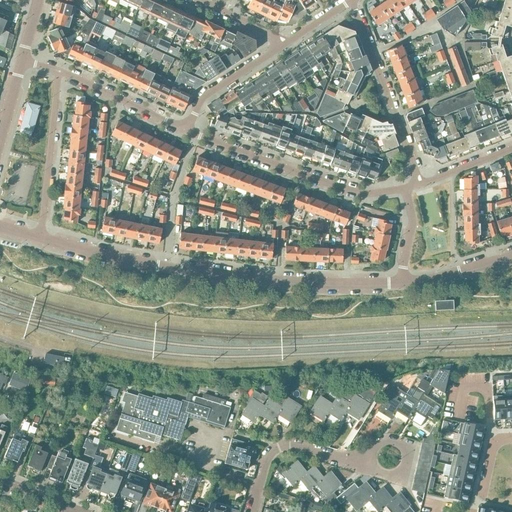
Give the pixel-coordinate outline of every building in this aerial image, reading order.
[(56,11),(69,14),(72,4),(59,0),(56,11)] [(87,0),(94,6),(93,9),(95,9),(96,4),(94,0),(87,0)] [(141,0),(139,5),(138,6),(138,8),(148,13),(153,0),(141,0)] [(159,0),(159,1),(157,0),(153,0),(148,13),(157,17),(164,3),(163,3),(164,1),(160,0),(159,0)] [(251,0),(248,7),(247,6),(247,7),(252,9),(252,10),(256,13),(262,0),(251,0)] [(262,0),(256,13),(261,15),(262,14),(266,16),(274,0),(262,0)] [(274,0),(266,16),(266,17),(271,20),(272,19),(276,21),(277,20),(276,20),(276,19),(285,0),(274,0)] [(298,13),(305,8),(299,0),(297,2),(296,3),(296,4),(292,2),(292,0),(285,0),(276,19),(288,18),(292,10),(298,13)] [(299,0),(305,8),(306,8),(306,9),(311,6),(310,5),(315,2),(313,0),(299,0)] [(390,0),(387,0),(379,5),(388,17),(394,14),(396,17),(401,14),(398,11),(390,0)] [(404,0),(390,0),(398,11),(408,4),(404,0)] [(511,3),(505,1),(502,0),(497,0),(496,7),(487,4),(485,8),(495,12),(496,9),(501,11),(511,14),(511,3)] [(464,16),(471,12),(464,1),(437,19),(443,30),(445,29),(455,36),(466,19),(464,16)] [(167,22),(174,8),(173,7),(173,6),(169,4),(169,5),(164,3),(157,17),(167,22)] [(390,21),(388,17),(379,5),(375,8),(372,5),(369,8),(370,11),(369,12),(377,24),(383,20),(386,24),(390,21)] [(175,8),(174,8),(167,22),(177,27),(184,13),(179,10),(179,9),(175,7),(175,8)] [(427,11),(432,18),(435,15),(431,9),(427,11)] [(0,32),(1,33),(0,34),(0,44),(5,47),(9,32),(3,29),(8,16),(2,13),(3,11),(0,10),(0,32)] [(66,25),(69,14),(56,11),(53,22),(54,22),(61,24),(66,25)] [(427,21),(432,18),(427,11),(423,14),(427,21)] [(511,26),(511,22),(511,14),(501,11),(498,22),(505,24),(511,26)] [(184,13),(177,27),(174,33),(184,38),(187,31),(194,17),(189,15),(190,14),(185,12),(184,13)] [(112,26),(117,28),(119,23),(114,21),(112,20),(112,18),(110,17),(106,24),(109,25),(112,26)] [(197,36),(203,22),(199,20),(200,19),(195,17),(195,18),(194,17),(187,31),(197,36)] [(87,21),(84,25),(79,31),(86,34),(82,43),(75,40),(74,42),(74,41),(71,47),(68,54),(78,59),(87,41),(92,31),(96,22),(90,18),(87,21)] [(126,33),(128,28),(130,24),(121,20),(119,23),(117,28),(126,33)] [(210,34),(214,25),(204,20),(203,22),(197,36),(196,38),(200,39),(202,35),(204,31),(210,34)] [(505,24),(498,22),(496,21),(494,28),(490,27),(488,33),(501,37),(505,24)] [(52,42),(65,36),(60,26),(61,24),(54,22),(52,29),(50,30),(51,34),(48,35),(52,42)] [(100,36),(102,33),(105,26),(96,22),(92,31),(100,36)] [(407,25),(411,31),(415,29),(411,22),(407,25)] [(341,40),(355,34),(354,30),(337,24),(322,34),(326,41),(338,34),(341,40)] [(224,29),(214,25),(210,34),(216,37),(214,41),(218,42),(219,39),(224,29)] [(407,34),(411,31),(407,25),(403,27),(407,34)] [(105,26),(102,33),(109,37),(113,29),(105,26)] [(136,38),(139,32),(132,29),(128,28),(126,33),(130,35),(136,38)] [(141,29),(139,32),(136,38),(146,42),(150,34),(151,33),(141,29)] [(235,35),(224,29),(219,39),(234,46),(235,46),(239,50),(244,57),(255,50),(255,40),(237,31),(235,35)] [(112,39),(121,43),(125,35),(116,31),(112,39)] [(434,45),(440,43),(437,33),(430,35),(431,38),(434,45)] [(159,38),(150,34),(146,42),(155,47),(159,38)] [(336,55),(337,55),(334,46),(331,49),(326,41),(322,34),(314,40),(323,55),(329,51),(331,53),(335,59),(337,57),(336,55)] [(355,34),(341,40),(345,50),(361,44),(357,34),(355,34)] [(125,35),(121,43),(131,48),(135,40),(125,35)] [(68,54),(71,47),(70,47),(65,36),(52,42),(55,49),(58,48),(59,52),(60,51),(68,55),(68,54)] [(136,40),(133,44),(141,48),(143,44),(136,40)] [(306,45),(321,68),(324,66),(319,58),(323,55),(314,40),(306,45)] [(97,45),(87,41),(78,59),(88,63),(96,48),(96,46),(97,45)] [(464,42),(464,50),(480,50),(480,42),(464,42)] [(442,48),(440,43),(434,45),(429,47),(431,50),(431,52),(442,48)] [(149,54),(151,55),(154,49),(154,48),(152,47),(152,48),(145,44),(142,50),(139,55),(144,58),(147,52),(149,53),(149,54)] [(361,44),(345,50),(349,60),(365,54),(361,44)] [(499,60),(506,57),(502,44),(488,48),(491,55),(493,62),(499,60)] [(176,48),(168,45),(165,51),(175,56),(178,51),(179,47),(177,46),(176,48)] [(321,68),(306,45),(298,50),(313,74),(313,73),(310,68),(316,65),(319,70),(321,68)] [(391,62),(406,56),(401,45),(387,50),(391,62)] [(462,86),(469,83),(456,46),(448,49),(462,86)] [(219,58),(225,70),(241,60),(237,54),(233,50),(227,47),(225,51),(231,53),(227,56),(225,54),(219,58)] [(105,52),(96,48),(88,63),(98,68),(105,52)] [(154,49),(151,55),(150,57),(160,61),(162,59),(164,53),(154,49)] [(305,79),(313,74),(298,50),(290,55),(305,79)] [(113,60),(116,56),(106,51),(105,52),(98,68),(107,72),(113,60)] [(174,58),(164,53),(162,59),(171,63),(174,58)] [(365,55),(365,54),(349,60),(351,66),(347,67),(348,71),(348,72),(369,64),(365,55)] [(282,61),(296,81),(298,84),(305,79),(290,55),(282,61)] [(503,70),(511,67),(511,55),(511,56),(506,57),(499,60),(503,70)] [(225,70),(219,58),(218,56),(208,62),(217,75),(225,70)] [(391,62),(396,73),(410,68),(406,56),(391,62)] [(117,77),(122,65),(113,60),(107,72),(117,77)] [(126,82),(134,65),(129,63),(129,61),(127,60),(126,62),(125,61),(123,65),(122,65),(117,77),(126,82)] [(296,81),(282,61),(274,66),(286,84),(288,86),(296,81)] [(208,81),(217,75),(208,62),(199,68),(194,74),(203,78),(205,77),(208,81)] [(345,78),(359,85),(363,75),(369,73),(371,70),(369,64),(348,72),(345,78)] [(134,65),(126,82),(136,86),(144,69),(134,65)] [(266,71),(275,85),(278,90),(284,86),(286,84),(274,66),(266,71)] [(506,81),(511,78),(511,67),(503,70),(506,81)] [(146,91),(154,73),(145,68),(144,70),(144,69),(136,86),(146,91)] [(400,85),(414,79),(410,68),(396,73),(400,85)] [(340,70),(334,69),(332,75),(340,77),(343,70),(340,70)] [(178,74),(174,82),(164,100),(182,108),(189,95),(188,94),(190,90),(192,90),(201,85),(206,82),(180,70),(178,74)] [(278,90),(275,85),(266,71),(258,76),(274,100),(271,95),(278,90)] [(154,73),(146,91),(155,96),(164,77),(154,73)] [(274,100),(258,76),(250,82),(263,102),(264,101),(266,105),(274,100)] [(174,82),(164,77),(155,96),(164,100),(174,82)] [(354,95),(359,85),(345,78),(341,85),(337,83),(337,82),(332,80),(331,83),(338,87),(352,94),(354,95)] [(404,96),(418,90),(414,79),(400,85),(404,96)] [(260,104),(263,102),(250,82),(242,87),(257,110),(263,110),(260,104)] [(242,87),(234,92),(237,97),(241,102),(243,105),(244,106),(250,102),(252,105),(252,106),(252,110),(257,110),(242,87)] [(352,94),(338,87),(335,94),(325,89),(324,92),(334,97),(345,103),(347,104),(352,94)] [(317,97),(319,99),(322,90),(316,88),(313,90),(317,97)] [(232,89),(218,98),(224,106),(226,105),(228,109),(221,113),(233,112),(233,107),(241,102),(237,97),(234,92),(232,89)] [(421,97),(418,90),(404,96),(409,107),(423,102),(427,100),(425,95),(421,97)] [(468,92),(464,98),(471,103),(474,102),(476,101),(473,90),(468,92)] [(334,97),(324,92),(316,112),(319,116),(342,108),(345,103),(334,97)] [(503,93),(488,98),(489,103),(496,101),(495,98),(504,95),(503,93)] [(471,103),(464,98),(461,95),(457,100),(464,106),(471,103)] [(73,115),(88,117),(89,118),(90,112),(88,112),(89,106),(84,105),(85,96),(77,96),(77,102),(75,116),(73,115)] [(224,106),(218,98),(218,97),(206,104),(210,110),(213,108),(217,113),(221,113),(228,109),(226,105),(224,106)] [(319,99),(317,97),(310,102),(314,109),(319,99)] [(297,101),(303,111),(305,111),(304,110),(308,107),(302,98),(298,101),(297,101)] [(464,106),(457,100),(454,98),(450,103),(458,109),(464,106)] [(458,109),(450,103),(447,100),(444,105),(451,111),(458,109)] [(297,111),(303,111),(297,101),(293,104),(297,111)] [(474,102),(471,103),(464,106),(465,109),(472,124),(479,143),(489,139),(482,120),(477,122),(471,108),(475,106),(474,102)] [(28,103),(21,128),(33,131),(40,106),(28,103)] [(451,111),(444,105),(441,103),(437,108),(445,114),(451,111)] [(487,118),(482,120),(489,139),(499,135),(488,106),(481,104),(487,118)] [(442,115),(445,114),(437,108),(434,105),(430,110),(436,114),(442,115)] [(504,135),(510,133),(505,120),(505,118),(503,115),(499,117),(495,108),(488,106),(499,135),(503,133),(504,135)] [(406,117),(408,121),(412,132),(436,123),(435,123),(430,125),(429,122),(423,125),(420,117),(425,115),(421,108),(407,113),(406,117)] [(474,144),(479,143),(472,124),(465,109),(459,112),(463,123),(464,122),(468,132),(463,134),(464,136),(469,149),(475,146),(474,144)] [(221,131),(222,130),(225,120),(227,121),(229,116),(234,116),(233,112),(221,113),(217,113),(215,121),(211,119),(208,126),(221,131)] [(246,112),(244,117),(239,131),(248,134),(256,113),(246,112)] [(354,128),(360,115),(354,113),(354,114),(349,112),(349,114),(343,112),(321,120),(341,131),(344,124),(354,128)] [(257,138),(262,122),(266,113),(256,113),(248,134),(257,138)] [(365,130),(370,117),(360,113),(360,115),(354,128),(353,130),(355,131),(354,132),(362,136),(364,131),(365,130)] [(88,117),(73,115),(72,127),(71,127),(86,129),(88,117)] [(469,149),(464,136),(460,138),(458,132),(457,133),(453,121),(451,115),(445,117),(447,123),(449,127),(452,134),(459,153),(469,149)] [(229,116),(227,121),(225,120),(222,130),(237,135),(239,131),(244,117),(242,116),(240,120),(235,119),(234,116),(229,116)] [(319,128),(321,123),(316,116),(313,125),(319,128)] [(272,123),(266,141),(275,144),(280,129),(277,128),(278,125),(275,124),(276,123),(278,124),(280,120),(278,119),(278,118),(275,117),(275,119),(272,118),(271,123),(272,123)] [(379,137),(394,132),(390,121),(386,120),(381,122),(370,117),(365,130),(371,133),(372,132),(374,133),(376,132),(378,138),(379,137)] [(122,140),(129,126),(118,121),(111,135),(122,140)] [(272,123),(271,123),(268,122),(267,124),(262,122),(257,138),(266,141),(272,123)] [(282,124),(280,129),(275,144),(284,147),(292,123),(289,122),(287,126),(282,124)] [(293,124),(292,123),(284,147),(293,150),(298,135),(295,134),(298,123),(294,122),(293,124)] [(428,138),(427,137),(426,133),(432,130),(431,129),(437,127),(436,123),(412,132),(416,142),(428,138)] [(133,145),(139,131),(129,126),(122,140),(133,145)] [(299,136),(298,135),(293,150),(302,154),(311,128),(307,126),(304,135),(300,133),(299,136)] [(86,129),(71,127),(70,138),(71,138),(85,140),(86,129)] [(321,144),(316,142),(311,157),(320,160),(330,129),(327,127),(321,144)] [(445,144),(445,143),(443,144),(448,157),(459,153),(452,134),(449,127),(445,129),(448,136),(446,137),(448,143),(445,144)] [(311,157),(316,142),(310,140),(312,135),(310,134),(312,128),(311,128),(302,154),(311,157)] [(331,147),(334,138),(336,132),(330,129),(320,160),(329,163),(334,148),(331,147)] [(143,150),(150,136),(139,131),(133,145),(143,150)] [(397,140),(394,132),(379,137),(381,144),(380,144),(382,150),(397,144),(395,140),(397,140)] [(433,134),(427,137),(428,138),(416,142),(416,144),(419,143),(424,154),(426,153),(431,155),(437,140),(436,141),(434,137),(433,134)] [(160,141),(150,136),(143,150),(154,155),(160,141)] [(363,137),(361,143),(366,146),(367,146),(372,143),(374,142),(363,137)] [(84,151),(85,140),(71,138),(70,150),(84,151)] [(443,144),(445,143),(443,138),(440,139),(437,140),(431,155),(434,156),(435,159),(446,154),(447,157),(448,157),(443,144)] [(343,151),(337,166),(347,169),(352,154),(349,153),(353,142),(348,139),(346,145),(345,147),(344,151),(343,151)] [(171,146),(160,141),(154,155),(164,159),(171,146)] [(334,148),(329,163),(337,166),(343,151),(344,151),(345,147),(346,145),(336,142),(334,148)] [(372,143),(367,146),(374,151),(376,152),(379,147),(372,143)] [(181,151),(171,146),(164,159),(175,164),(181,151)] [(352,154),(347,169),(356,172),(361,157),(362,158),(363,155),(364,151),(365,148),(364,148),(362,147),(359,154),(354,152),(353,154),(352,154)] [(399,153),(397,148),(384,152),(386,158),(399,153)] [(84,151),(70,150),(69,161),(83,163),(84,151)] [(361,157),(356,172),(365,175),(370,160),(371,160),(372,158),(363,155),(362,158),(361,157)] [(370,160),(365,175),(373,178),(381,158),(378,158),(373,156),(372,158),(371,160),(370,160)] [(204,174),(209,161),(198,157),(193,170),(204,174)] [(68,173),(81,174),(83,163),(69,161),(68,173)] [(220,165),(209,161),(204,174),(215,178),(220,165)] [(490,165),(492,172),(500,169),(498,162),(490,165)] [(231,169),(220,165),(215,178),(225,182),(231,169)] [(231,169),(225,182),(236,186),(241,173),(231,169)] [(169,178),(174,180),(177,172),(172,170),(169,178)] [(485,171),(479,173),(482,180),(488,177),(485,171)] [(68,173),(66,184),(80,186),(81,174),(68,173)] [(252,177),(241,173),(236,186),(247,190),(252,177)] [(464,190),(479,190),(479,184),(477,184),(477,175),(469,175),(469,178),(464,178),(465,189),(464,189),(464,190)] [(187,176),(184,183),(190,185),(192,178),(187,176)] [(505,176),(496,178),(498,188),(507,187),(505,176)] [(133,183),(140,185),(142,179),(134,177),(133,183)] [(252,177),(247,190),(258,194),(263,181),(252,177)] [(274,185),(263,181),(258,194),(269,199),(274,185)] [(80,186),(66,184),(66,185),(65,184),(64,196),(65,196),(79,197),(80,186)] [(285,189),(274,185),(269,199),(280,203),(285,189)] [(464,203),(477,203),(477,195),(479,195),(479,190),(464,190),(464,203)] [(307,210),(311,197),(310,198),(297,193),(293,205),(307,210)] [(78,208),(79,197),(65,196),(64,207),(78,208)] [(324,202),(311,197),(307,210),(314,212),(313,214),(319,216),(324,202)] [(509,198),(502,200),(504,207),(511,204),(509,198)] [(504,207),(502,200),(495,202),(497,209),(504,207)] [(325,216),(332,219),(337,207),(324,202),(319,216),(324,219),(325,216)] [(464,215),(477,215),(477,203),(464,203),(462,204),(463,215),(464,215)] [(80,209),(78,208),(64,207),(65,207),(64,219),(68,219),(68,222),(76,223),(77,214),(80,214),(80,209)] [(337,207),(332,219),(346,224),(350,212),(337,208),(337,207)] [(275,210),(273,217),(278,219),(281,212),(275,210)] [(229,220),(231,214),(223,212),(218,211),(218,217),(221,218),(229,220)] [(366,215),(359,212),(356,219),(363,221),(366,215)] [(290,215),(284,213),(282,220),(287,222),(290,215)] [(477,223),(477,215),(464,215),(465,229),(480,229),(480,223),(477,223)] [(113,233),(116,219),(105,216),(101,231),(113,233)] [(376,233),(388,235),(391,223),(386,222),(387,220),(379,218),(378,227),(375,226),(374,232),(376,233)] [(501,235),(511,232),(508,218),(497,221),(501,235)] [(125,236),(128,221),(116,219),(113,233),(125,236)] [(136,238),(139,224),(128,221),(125,236),(136,238)] [(139,224),(136,238),(147,240),(150,226),(139,224)] [(162,228),(150,226),(147,240),(159,243),(162,228)] [(480,234),(480,229),(465,229),(465,241),(470,241),(470,243),(478,243),(478,234),(480,234)] [(495,229),(489,229),(483,229),(487,240),(492,238),(497,236),(495,229)] [(273,243),(262,242),(260,257),(271,258),(271,257),(276,258),(277,248),(277,237),(278,237),(278,230),(272,230),(271,237),(273,237),(273,243)] [(225,253),(227,238),(227,233),(216,231),(215,237),(216,237),(214,251),(225,253)] [(191,248),(193,234),(181,233),(179,247),(191,248)] [(389,235),(388,235),(376,233),(373,246),(371,245),(371,246),(386,249),(389,235)] [(204,235),(193,234),(191,248),(202,250),(204,235)] [(204,235),(202,250),(214,251),(216,237),(215,237),(204,235)] [(237,254),(239,239),(227,238),(225,253),(237,254)] [(250,241),(239,239),(237,254),(248,255),(250,241)] [(314,247),(314,261),(328,262),(328,261),(328,248),(320,248),(320,240),(314,240),(314,247)] [(260,257),(262,242),(250,241),(248,255),(260,257)] [(300,260),(300,247),(286,246),(285,258),(299,259),(299,260),(300,260)] [(386,249),(371,246),(370,251),(372,251),(370,260),(378,262),(378,259),(383,260),(385,249),(386,249)] [(314,261),(314,247),(300,247),(300,260),(314,261)] [(343,249),(328,248),(328,261),(342,262),(343,249)] [(436,310),(453,309),(453,300),(435,300),(436,310)] [(64,358),(46,354),(44,364),(62,368),(64,358)] [(432,380),(438,370),(432,370),(428,377),(432,380)] [(13,372),(9,384),(26,389),(30,377),(13,372)] [(37,375),(36,384),(55,385),(55,376),(37,375)] [(395,410),(396,410),(408,418),(413,410),(423,394),(424,394),(425,392),(424,392),(429,384),(422,379),(417,387),(411,397),(406,394),(402,400),(400,403),(395,410)] [(395,410),(400,403),(396,400),(398,397),(402,400),(406,394),(393,386),(387,394),(388,395),(378,410),(390,419),(396,410),(395,410)] [(358,420),(369,403),(365,401),(366,399),(370,402),(377,390),(375,389),(360,389),(357,394),(362,397),(361,398),(356,395),(345,412),(346,412),(358,420)] [(260,414),(265,407),(258,403),(260,400),(264,403),(268,397),(262,393),(260,394),(254,390),(245,404),(248,406),(242,415),(255,423),(260,415),(260,414)] [(340,420),(346,412),(345,412),(356,395),(358,393),(355,390),(353,393),(349,391),(348,394),(342,390),(338,397),(333,405),(328,412),(328,413),(340,420)] [(180,441),(161,434),(164,422),(141,415),(144,407),(135,404),(138,397),(125,393),(122,402),(125,403),(121,414),(120,419),(116,431),(154,443),(157,436),(161,437),(161,435),(180,441)] [(139,394),(138,397),(135,404),(144,407),(141,415),(164,422),(161,434),(180,441),(188,418),(182,416),(185,407),(181,405),(181,403),(167,399),(167,401),(153,397),(152,398),(139,394)] [(413,410),(425,418),(436,402),(424,394),(423,394),(413,410)] [(277,414),(278,414),(290,422),(300,406),(304,399),(297,395),(292,401),(288,398),(287,399),(277,414)] [(260,414),(260,415),(272,423),(278,414),(277,414),(287,399),(282,396),(278,403),(270,399),(265,407),(260,414)] [(505,419),(504,396),(493,396),(494,419),(505,419)] [(210,409),(206,423),(224,429),(230,408),(195,397),(193,404),(210,409)] [(322,421),(328,413),(328,412),(333,405),(320,397),(310,413),(322,421)] [(182,400),(181,403),(181,405),(185,407),(182,416),(188,418),(206,423),(210,409),(193,404),(182,400)] [(443,421),(441,430),(450,432),(449,429),(447,423),(447,422),(443,421)] [(460,434),(480,439),(483,428),(460,423),(458,434),(460,435),(460,434)] [(46,427),(39,425),(35,436),(31,444),(36,445),(27,466),(32,468),(31,470),(32,472),(37,474),(39,473),(40,471),(47,453),(40,450),(41,448),(37,446),(40,438),(41,438),(46,427)] [(78,452),(84,437),(86,429),(81,427),(78,435),(77,435),(71,449),(78,452)] [(28,442),(31,444),(35,436),(29,433),(28,435),(16,430),(12,439),(5,457),(4,459),(5,461),(10,463),(12,462),(13,460),(17,462),(22,451),(23,452),(26,445),(28,442)] [(460,435),(458,445),(460,445),(478,449),(480,439),(460,434),(460,435)] [(424,439),(422,442),(434,445),(436,438),(428,436),(426,439),(424,439)] [(97,445),(91,443),(92,441),(86,439),(83,447),(86,449),(84,454),(93,458),(97,445)] [(252,445),(238,441),(231,439),(229,447),(225,464),(246,470),(251,451),(251,452),(240,448),(240,447),(250,449),(252,445)] [(434,447),(434,445),(422,442),(421,448),(433,451),(434,447)] [(458,456),(476,460),(478,449),(460,445),(458,456)] [(433,451),(421,448),(419,453),(432,456),(433,451)] [(59,451),(56,457),(55,462),(49,460),(46,468),(51,470),(49,475),(50,475),(48,479),(55,482),(57,478),(58,478),(57,480),(62,482),(62,480),(71,459),(65,457),(66,454),(59,451)] [(126,472),(132,455),(127,453),(121,470),(126,472)] [(432,456),(419,453),(418,458),(431,461),(432,456)] [(133,454),(132,455),(126,472),(131,474),(134,473),(140,456),(133,454)] [(451,465),(473,470),(476,460),(458,456),(455,455),(456,455),(453,454),(453,455),(451,465)] [(172,466),(174,458),(166,456),(164,463),(172,466)] [(431,461),(418,458),(417,464),(430,467),(431,461)] [(78,486),(85,469),(87,464),(75,460),(67,482),(72,484),(70,487),(71,490),(74,491),(77,490),(78,486)] [(291,485),(299,479),(306,473),(297,462),(282,473),(291,485)] [(428,472),(430,467),(417,464),(416,469),(428,472)] [(471,481),(473,470),(451,465),(448,476),(453,477),(471,481)] [(308,490),(316,484),(323,478),(314,467),(306,473),(299,479),(308,490)] [(100,492),(106,475),(99,472),(99,470),(93,468),(86,486),(87,489),(90,490),(92,489),(100,492)] [(200,483),(203,476),(190,472),(180,499),(189,502),(197,482),(200,483)] [(316,484),(325,495),(340,483),(331,472),(323,478),(316,484)] [(427,477),(415,474),(414,479),(426,482),(427,477)] [(113,478),(106,475),(100,492),(107,494),(108,497),(111,498),(114,497),(121,478),(114,475),(113,478)] [(451,487),(468,491),(471,481),(453,477),(451,487)] [(130,479),(130,481),(127,480),(121,495),(126,497),(124,501),(132,503),(133,499),(138,501),(143,488),(146,489),(147,485),(141,483),(139,487),(136,486),(138,481),(133,479),(130,479)] [(426,482),(414,479),(412,484),(425,487),(426,482)] [(360,506),(368,500),(375,494),(366,483),(351,494),(360,506)] [(424,493),(425,487),(412,484),(411,490),(424,493)] [(157,508),(164,490),(151,485),(144,503),(157,508)] [(466,502),(468,491),(451,487),(446,486),(444,497),(466,502)] [(172,493),(164,490),(157,508),(156,511),(171,511),(178,495),(180,490),(174,488),(172,493)] [(385,505),(392,499),(383,488),(375,494),(368,500),(377,511),(385,505)] [(284,499),(285,495),(273,491),(271,495),(284,499)] [(413,511),(408,505),(409,504),(400,493),(392,499),(385,505),(390,511),(413,511)] [(314,501),(312,508),(320,510),(322,504),(314,501)] [(198,503),(197,506),(197,508),(189,506),(188,511),(185,511),(183,511),(201,511),(203,508),(204,504),(198,503)] [(227,511),(228,509),(220,506),(210,503),(207,511),(227,511)]
